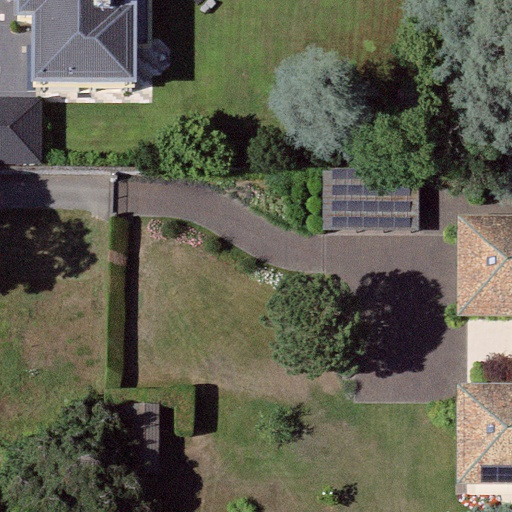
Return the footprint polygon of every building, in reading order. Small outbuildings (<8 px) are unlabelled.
[(132,97),(133,31),(142,31),(142,0),(26,0),(26,30),(41,30),(40,96),(132,97)] [(38,113),(0,111),(0,174),(37,175),(38,113)] [(326,182),(327,243),(420,242),(420,235),(460,235),(459,181),(326,182)] [(511,400),(470,400),(470,500),(511,500),(511,231),(470,231),(470,333),(511,332),(511,400)] [(161,406),(113,405),(111,472),(159,474),(161,406)]
